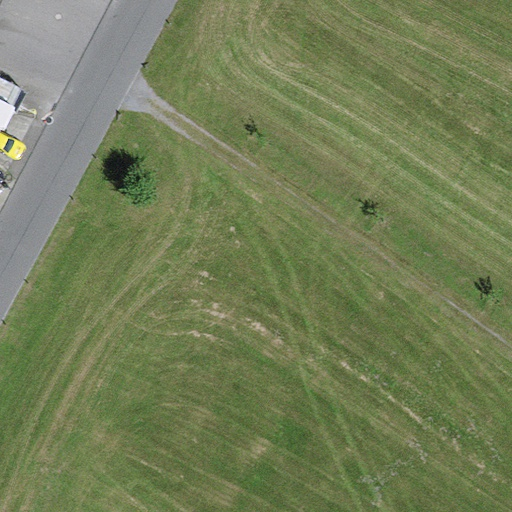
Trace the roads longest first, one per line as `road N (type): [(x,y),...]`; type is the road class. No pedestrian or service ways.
road 1 (track): [(111,71),(511,352)]
road 2 (unclassified): [(0,280),(149,0)]
